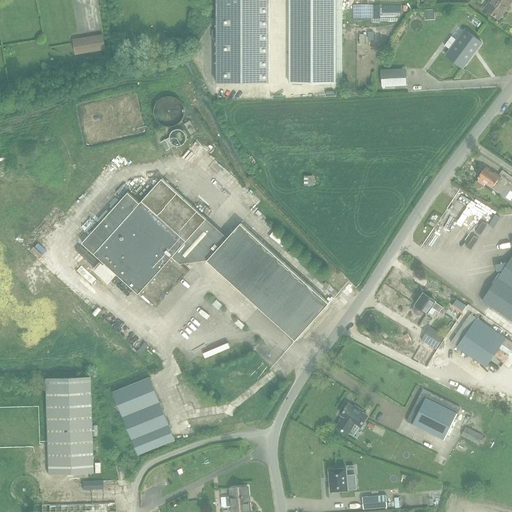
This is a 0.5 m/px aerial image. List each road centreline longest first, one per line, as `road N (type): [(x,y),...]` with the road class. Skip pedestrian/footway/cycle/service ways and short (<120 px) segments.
road 1 (tertiary): [(271,437),(292,390),(511,84)]
road 2 (unclassified): [(133,511),(138,473),(154,461),(211,439),(271,437)]
